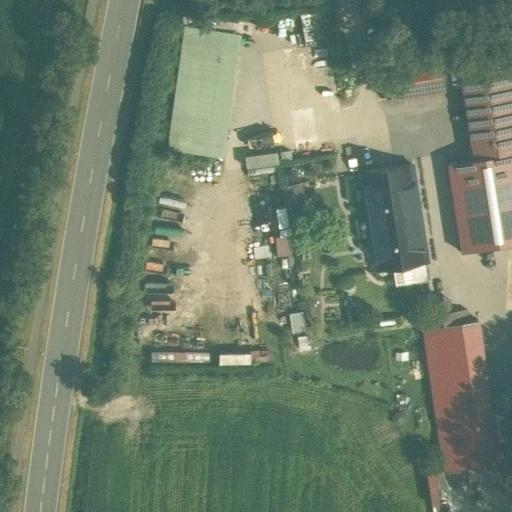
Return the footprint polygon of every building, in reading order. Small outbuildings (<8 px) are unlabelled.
[(245,34),(189,27),(172,152),(229,159),(245,34)] [(482,162),(458,167),(472,245),(511,237),(511,43),(462,52),(482,162)] [(398,103),(448,93),(439,47),(389,56),(398,103)] [(433,162),(363,174),(380,271),(430,263),(418,195),(438,191),(433,162)] [(485,322),(446,328),(466,466),(505,461),(485,322)]
